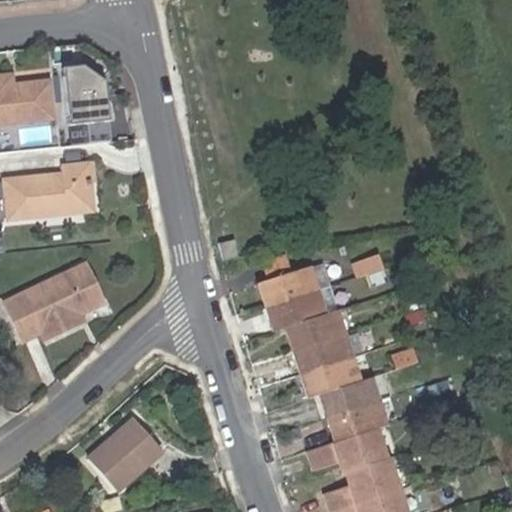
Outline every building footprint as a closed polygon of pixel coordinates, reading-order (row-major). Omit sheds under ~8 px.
[(84,122),(85,137),(103,136),(99,66),(58,68),(61,123),(84,122)] [(0,118),(47,113),(44,76),(7,81),(6,70),(0,71),(0,118)] [(85,175),(83,157),(54,160),(56,172),(0,176),(0,183),(2,209),(3,213),(33,210),(33,202),(44,202),(44,207),(83,202),(79,176),(85,175)] [(88,205),(85,175),(79,176),(83,202),(44,207),(44,202),(33,202),(33,210),(88,205)] [(217,255),(232,251),(230,232),(212,237),(216,253),(217,255)] [(381,268),(376,255),(349,263),(354,278),(381,268)] [(80,264),(0,299),(0,304),(16,339),(36,331),(39,338),(76,320),(73,313),(97,303),(80,264)] [(320,265),(306,270),(313,290),(328,285),(320,265)] [(300,376),(308,401),(318,397),(359,383),(350,358),(341,334),(332,309),(322,313),(313,290),(306,270),(255,288),(263,309),(271,331),(282,328),(291,352),(300,376)] [(341,334),(350,358),(359,354),(350,331),(341,334)] [(394,370),(416,362),(411,349),(390,356),(394,370)] [(359,383),(318,397),(327,421),(376,404),(367,380),(359,383)] [(376,404),(327,421),(335,444),(374,430),(384,427),(376,404)] [(112,490),(158,448),(130,417),(84,459),(112,490)] [(335,444),(307,454),(314,473),(340,464),(346,467),(348,473),(351,472),(385,461),(374,430),(335,444)] [(334,511),(398,491),(388,460),(385,461),(351,472),(354,480),(350,486),(325,495),(330,511),(334,511)] [(346,467),(340,464),(344,475),(348,473),(346,467)] [(405,511),(398,491),(334,511),(405,511)]
